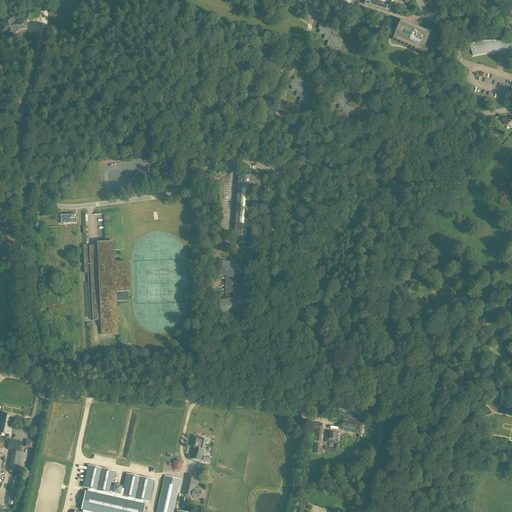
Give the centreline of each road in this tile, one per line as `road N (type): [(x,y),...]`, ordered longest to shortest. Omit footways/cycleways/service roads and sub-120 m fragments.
road 1 (unclassified): [(262,404),(280,171),(355,137),(511,109)]
road 2 (unclassified): [(262,404),(90,392),(0,373)]
road 3 (unclassified): [(359,511),(379,423),(357,412),(262,404)]
road 4 (track): [(424,394),(365,367),(341,346),(265,368)]
road 5 (track): [(511,299),(475,321),(468,357),(424,394)]
